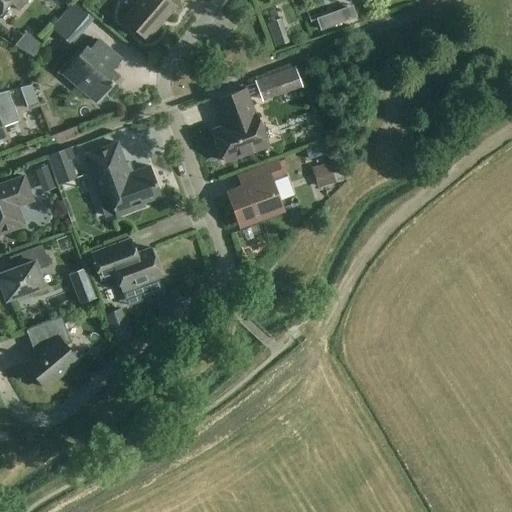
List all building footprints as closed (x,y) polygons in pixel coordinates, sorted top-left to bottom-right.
[(20,10),(28,0),(0,0),(0,13),(10,2),(20,10)] [(147,39),(174,7),(166,0),(140,0),(124,19),(147,39)] [(112,69),(121,59),(98,40),(89,50),(86,47),(63,74),(96,102),(119,75),(112,69)] [(295,67),(267,76),(274,97),(302,87),(295,67)] [(32,85),(20,87),(28,110),(39,107),(32,85)] [(224,161),(268,145),(256,114),(254,115),(245,89),(215,100),(221,115),(223,115),(227,126),(213,131),(224,161)] [(2,127),(19,120),(8,91),(0,92),(0,137),(5,136),(2,127)] [(143,202),(160,196),(149,166),(132,172),(131,171),(128,172),(117,143),(84,155),(98,194),(107,191),(117,216),(144,206),(143,202)] [(67,149),(47,156),(58,186),(78,178),(67,149)] [(280,209),(269,180),(290,173),(285,159),(279,162),(278,160),(236,175),(241,188),(229,193),(241,224),(280,209)] [(329,162),(312,168),(318,189),(336,184),(329,162)] [(17,206),(33,200),(24,176),(0,184),(0,234),(24,225),(17,206)] [(129,240),(91,254),(101,280),(116,275),(122,291),(138,285),(143,300),(162,293),(157,278),(161,276),(151,248),(135,254),(129,240)] [(38,269),(49,265),(42,245),(14,255),(18,267),(0,273),(0,284),(6,300),(44,286),(38,269)] [(120,309),(107,314),(117,341),(130,336),(120,309)] [(45,388),(78,361),(66,346),(71,342),(62,317),(26,330),(33,348),(35,347),(37,353),(25,363),(45,388)]
